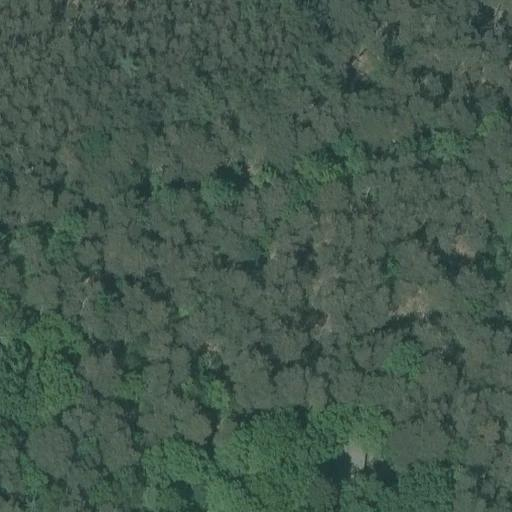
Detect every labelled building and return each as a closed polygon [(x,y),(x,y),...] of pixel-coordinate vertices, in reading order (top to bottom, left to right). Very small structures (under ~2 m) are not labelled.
[(334,448),(332,462),(330,487),(358,490),(362,451),(334,448)] [(237,480),(220,500),(234,511),(250,492),(237,480)] [(386,511),(406,511),(412,495),(389,488),(382,511),(386,511)] [(180,489),(176,496),(186,502),(190,495),(180,489)] [(156,511),(189,511),(191,510),(164,492),(152,509),(156,511)]
